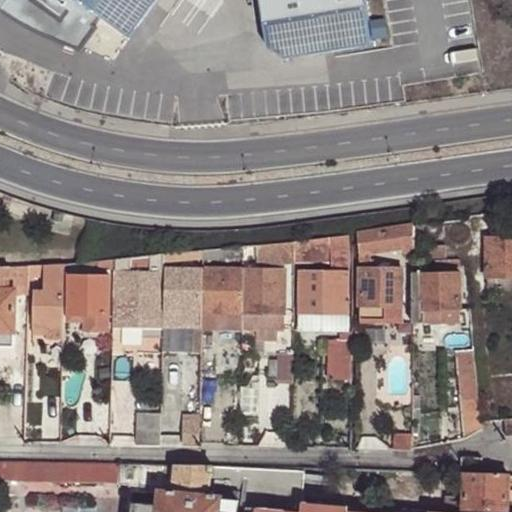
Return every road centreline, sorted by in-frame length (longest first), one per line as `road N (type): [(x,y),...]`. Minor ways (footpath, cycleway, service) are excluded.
road 1 (secondary): [(511,123),(205,159),(95,150),(0,117)]
road 2 (secondary): [(0,166),(97,194),(200,204),(511,168)]
road 3 (residential): [(0,453),(439,460),(481,446)]
